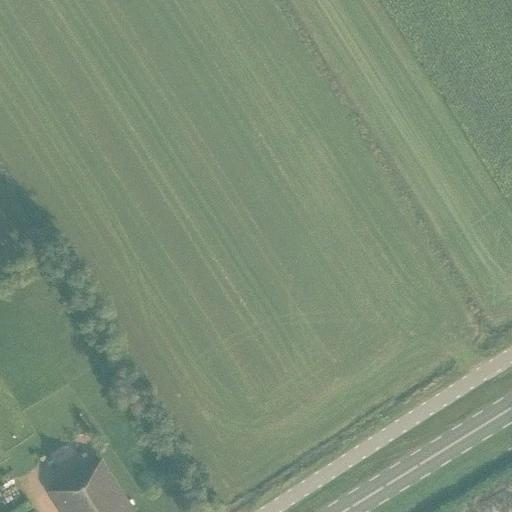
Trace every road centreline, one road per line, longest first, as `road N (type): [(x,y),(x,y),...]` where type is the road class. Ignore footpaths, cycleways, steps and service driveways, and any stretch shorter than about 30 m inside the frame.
road 1 (unclassified): [(267,511),(511,357)]
road 2 (primary): [(341,511),(511,406)]
